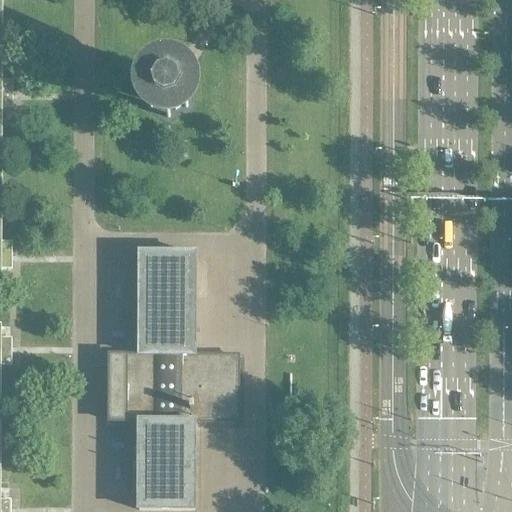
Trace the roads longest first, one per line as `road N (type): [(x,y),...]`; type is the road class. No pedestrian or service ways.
road 1 (secondary): [(437,0),(427,511)]
road 2 (secondary): [(502,500),(511,135)]
